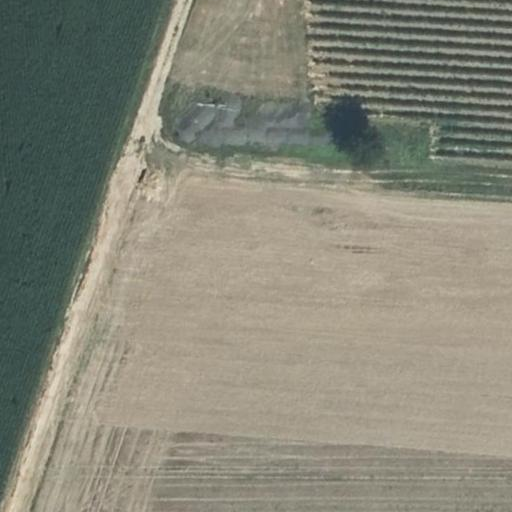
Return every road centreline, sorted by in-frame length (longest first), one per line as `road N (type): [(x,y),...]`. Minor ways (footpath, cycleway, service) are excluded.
road 1 (track): [(180,0),(12,511)]
road 2 (track): [(511,146),(142,118)]
